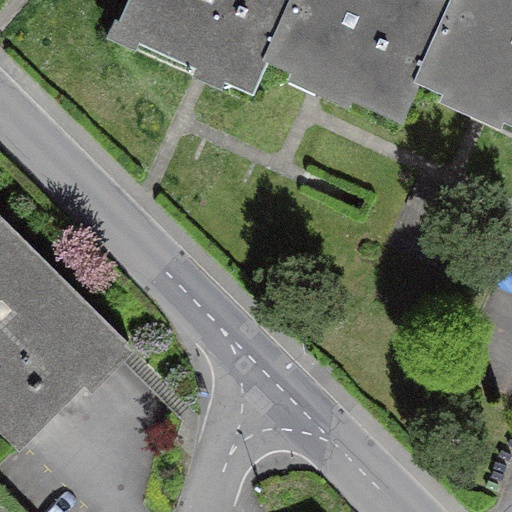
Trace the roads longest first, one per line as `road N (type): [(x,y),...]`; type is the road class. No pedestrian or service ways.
road 1 (residential): [(256,372),(0,107)]
road 2 (residential): [(399,511),(256,372)]
road 3 (residential): [(208,511),(256,372)]
